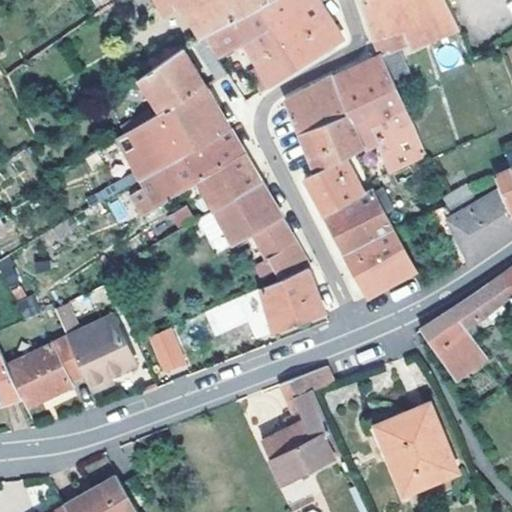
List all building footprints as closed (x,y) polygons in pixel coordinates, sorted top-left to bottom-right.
[(120,0),(90,0),(97,12),(120,0)] [(129,0),(139,18),(169,0),(182,0),(205,38),(264,3),(269,0),(129,0)] [(269,0),(264,3),(303,66),(344,41),(331,20),(318,0),(269,0)] [(448,0),(363,0),(376,42),(395,35),(404,32),(410,46),(459,28),(448,0)] [(249,66),(263,90),(266,88),(303,66),(264,3),(205,38),(217,57),(246,39),(259,60),(249,66)] [(395,35),(376,42),(379,55),(381,55),(393,81),(411,74),(395,35)] [(195,45),(216,81),(219,80),(228,74),(217,57),(205,38),(195,45)] [(185,51),(165,62),(140,79),(162,114),(207,87),(185,51)] [(349,110),(301,133),(318,170),(345,157),(376,143),(391,172),(425,155),(393,81),(381,55),(379,55),(334,76),(349,110)] [(349,110),(334,76),(287,100),(301,133),(349,110)] [(141,178),(230,129),(227,124),(207,87),(162,114),(120,140),(141,178)] [(197,181),(213,209),(232,198),(220,177),(250,161),(244,152),(230,129),(141,178),(146,186),(130,195),(143,215),(197,181)] [(345,157),(318,170),(305,176),(326,215),(365,193),(345,157)] [(220,177),(232,198),(261,181),(250,161),(220,177)] [(511,208),(511,169),(498,175),(502,186),(511,208)] [(232,198),(213,209),(233,246),(252,235),(267,261),(269,259),(280,278),(307,266),(309,266),(280,214),(261,181),(232,198)] [(451,212),(476,197),(469,184),(444,199),(451,212)] [(100,192),(119,223),(130,216),(112,185),(100,192)] [(511,233),(511,208),(502,186),(452,217),(452,218),(462,235),(476,260),(511,233)] [(336,234),(347,254),(395,227),(394,225),(374,188),(365,193),(326,215),(336,234)] [(185,204),(169,215),(177,228),(194,217),(185,204)] [(449,243),(462,235),(452,218),(438,226),(449,243)] [(417,270),(395,227),(347,254),(370,297),(397,281),(417,270)] [(280,278),(247,292),(260,337),(324,314),(315,288),(307,266),(280,278)] [(511,268),(499,278),(511,295),(511,294),(511,268)] [(444,315),(419,331),(456,381),(485,359),(466,331),(483,318),(485,321),(490,318),(487,314),(511,295),(499,278),(444,315)] [(67,337),(85,374),(94,391),(110,383),(107,377),(137,364),(113,316),(76,333),(69,317),(85,310),(79,298),(53,309),(67,337)] [(168,326),(151,333),(166,368),(183,360),(168,326)] [(67,337),(6,365),(21,396),(26,407),(71,386),(69,382),(85,374),(67,337)] [(0,352),(0,402),(21,396),(6,365),(0,352)] [(263,441),(283,483),(334,457),(324,436),(333,431),(315,391),(334,382),(327,366),(281,384),(295,414),(302,411),(306,421),(263,441)] [(380,427),(406,492),(457,471),(430,406),(380,427)] [(90,490),(67,503),(71,511),(138,511),(118,475),(90,490)] [(133,475),(124,480),(137,504),(146,499),(133,475)] [(288,505),(312,495),(305,478),(281,488),(288,505)] [(71,511),(67,503),(49,511),(71,511)]
